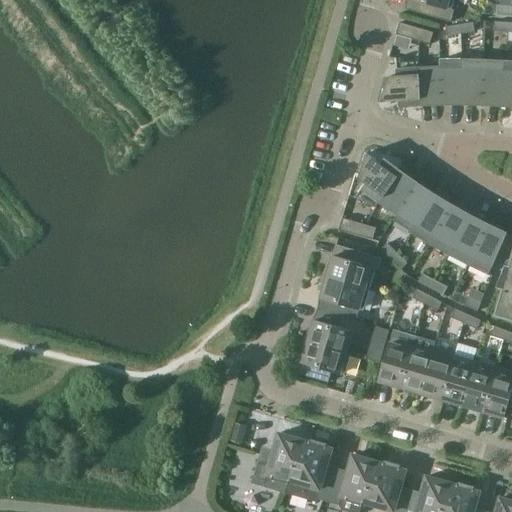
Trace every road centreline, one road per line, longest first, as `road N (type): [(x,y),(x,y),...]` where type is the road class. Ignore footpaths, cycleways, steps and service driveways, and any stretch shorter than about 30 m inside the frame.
road 1 (residential): [(353,121),(332,194),(302,227),(264,374),(281,396),(511,464)]
road 2 (residential): [(372,0),(364,27),(372,57),(353,121)]
